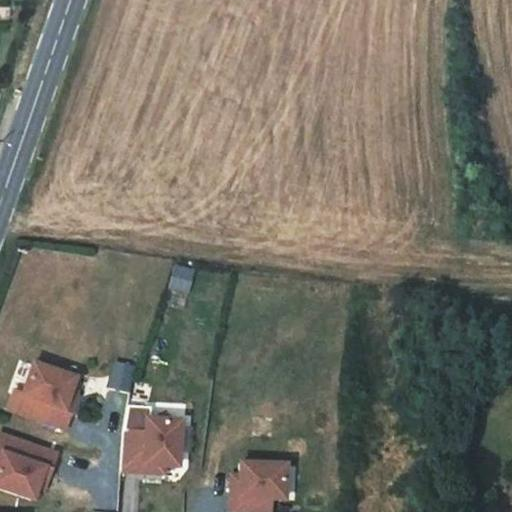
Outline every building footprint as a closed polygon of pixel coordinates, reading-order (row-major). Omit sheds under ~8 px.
[(0,19),(8,19),(8,10),(0,9),(0,19)] [(62,392),(20,377),(9,408),(0,405),(0,406),(0,424),(53,442),(62,416),(55,413),(62,392)] [(166,479),(168,434),(134,433),(133,445),(112,444),(109,484),(143,486),(143,478),(166,479)] [(36,495),(45,468),(0,453),(0,506),(15,511),(22,511),(29,493),(36,495)] [(274,476),(229,475),(228,498),(221,498),(220,511),(260,511),(260,510),(273,511),(274,476)]
